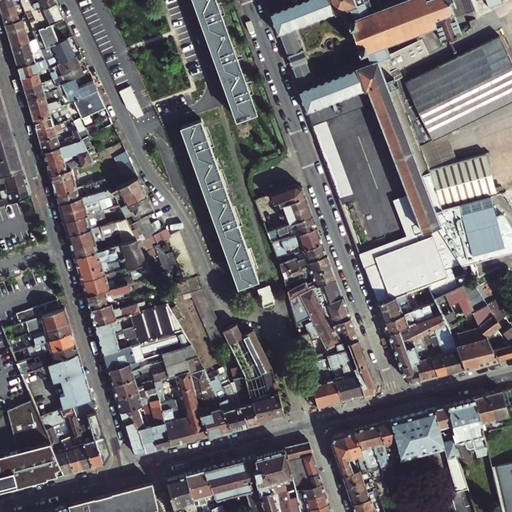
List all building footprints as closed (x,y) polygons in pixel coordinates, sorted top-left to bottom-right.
[(0,0),(0,2),(2,9),(23,2),(25,7),(28,13),(29,16),(31,21),(35,31),(51,23),(64,17),(56,0),(0,0)] [(216,0),(194,0),(237,118),(256,111),(216,0)] [(301,0),(265,0),(270,12),(301,0)] [(301,0),(270,12),(278,34),(280,33),(288,54),(288,55),(292,67),(293,66),(301,88),(298,89),(306,111),(307,111),(316,136),(320,136),(330,133),(325,119),(323,120),(318,106),(365,88),(365,89),(368,88),(374,103),(422,229),(415,232),(426,263),(371,284),(377,302),(428,284),(434,297),(470,279),(461,266),(435,226),(438,225),(446,218),(442,208),(427,169),(418,144),(511,101),(511,65),(499,37),(406,79),(404,73),(401,74),(393,77),(391,74),(390,74),(388,68),(398,64),(421,56),(415,41),(387,51),(384,40),(433,22),(439,38),(447,35),(449,41),(457,38),(456,33),(460,31),(448,0),(363,0),(301,0)] [(6,22),(29,16),(28,13),(23,15),(21,8),(25,7),(23,2),(2,9),(6,22)] [(6,22),(13,45),(38,38),(35,31),(28,33),(25,22),(31,21),(29,16),(6,22)] [(59,42),(51,23),(35,31),(38,38),(40,37),(44,36),(48,47),(59,42)] [(44,36),(40,37),(44,46),(45,48),(48,47),(44,36)] [(39,42),(38,38),(13,45),(16,55),(36,49),(34,43),(39,42)] [(59,42),(48,47),(45,48),(42,50),(46,58),(50,68),(75,57),(67,39),(59,42)] [(46,58),(42,50),(42,47),(36,49),(16,55),(19,66),(46,58)] [(83,74),(75,57),(50,68),(55,79),(59,86),(75,78),(83,74)] [(22,77),(50,68),(46,58),(19,66),(22,77)] [(393,77),(401,74),(398,64),(388,68),(390,74),(391,74),(393,77)] [(55,79),(50,68),(22,77),(25,87),(55,79)] [(66,103),(97,89),(93,81),(79,87),(75,78),(59,86),(59,88),(63,95),(64,98),(65,101),(66,103)] [(59,86),(55,79),(25,87),(28,98),(46,92),(59,88),(59,86)] [(0,174),(24,166),(0,85),(0,174)] [(121,90),(134,118),(145,113),(132,85),(121,90)] [(323,120),(325,119),(374,103),(368,88),(365,89),(365,88),(318,106),(323,120)] [(72,115),(102,101),(97,89),(66,103),(68,108),(65,109),(34,118),(37,129),(73,118),(72,115)] [(48,97),(46,92),(28,98),(31,108),(60,99),(64,98),(63,95),(59,96),(58,94),(48,97)] [(34,118),(65,109),(62,102),(60,99),(31,108),(34,118)] [(41,140),(66,132),(74,130),(78,129),(74,121),(73,118),(37,129),(41,140)] [(257,277),(201,120),(182,126),(238,284),(257,277)] [(44,151),(82,139),(78,129),(74,130),(76,135),(68,137),(66,132),(41,140),(44,151)] [(88,136),(82,139),(88,149),(91,155),(97,152),(88,136)] [(354,137),(337,143),(354,188),(370,182),(354,137)] [(77,152),(88,149),(82,139),(44,151),(47,161),(64,156),(63,152),(76,148),(77,152)] [(321,148),(354,239),(367,234),(335,143),(321,148)] [(72,168),(95,161),(91,155),(88,149),(77,152),(64,156),(47,161),(51,175),(72,168)] [(495,194),(484,153),(427,169),(442,208),(495,194)] [(0,188),(28,179),(24,166),(0,174),(0,188)] [(57,193),(78,187),(72,168),(51,175),(57,193)] [(126,203),(146,194),(138,176),(126,181),(118,185),(111,188),(113,193),(120,189),(126,203)] [(117,180),(118,185),(126,181),(123,176),(116,179),(117,180)] [(107,181),(111,188),(118,185),(117,180),(115,181),(114,178),(107,181)] [(0,188),(0,204),(32,193),(28,179),(0,188)] [(105,179),(78,187),(57,193),(59,203),(111,188),(107,181),(105,179)] [(279,205),(283,203),(306,195),(303,186),(295,183),(271,192),(276,203),(278,202),(279,205)] [(111,188),(59,203),(64,220),(101,209),(99,200),(114,195),(113,193),(111,188)] [(275,206),(279,205),(278,202),(276,203),(271,192),(270,192),(275,206)] [(498,266),(501,272),(509,267),(508,266),(511,264),(511,205),(504,192),(495,194),(442,208),(446,218),(438,225),(435,226),(461,266),(474,262),(479,277),(498,266)] [(129,223),(147,215),(154,212),(146,194),(126,203),(120,206),(126,218),(129,223)] [(288,217),(290,222),(313,214),(306,195),(283,203),(285,210),(282,211),(285,218),(288,217)] [(104,208),(101,209),(64,220),(69,235),(111,222),(104,208)] [(290,236),(317,226),(313,214),(290,222),(267,231),(270,238),(289,231),(290,236)] [(156,233),(147,215),(129,223),(136,238),(138,241),(153,234),(156,233)] [(75,256),(98,249),(96,241),(105,238),(104,236),(120,231),(123,242),(136,238),(129,223),(126,218),(111,222),(69,235),(75,256)] [(290,236),(281,239),(285,249),(299,244),(298,240),(300,239),(304,249),(323,242),(317,226),(290,236)] [(156,233),(153,234),(157,241),(161,239),(168,235),(168,234),(169,234),(167,228),(156,233)] [(198,273),(181,229),(169,234),(168,234),(168,235),(185,278),(198,273)] [(157,241),(153,234),(138,241),(143,250),(158,242),(157,241)] [(138,241),(136,238),(123,242),(98,249),(75,256),(82,280),(103,274),(99,261),(118,255),(120,261),(126,259),(128,266),(129,266),(148,261),(143,250),(138,241)] [(158,243),(155,244),(166,272),(180,267),(173,250),(166,253),(161,242),(158,243)] [(282,270),(327,253),(323,242),(304,249),(294,252),(296,256),(282,261),(281,257),(277,258),(282,270)] [(304,275),(332,265),(327,253),(282,270),(286,285),(289,283),(287,276),(292,274),(302,270),(304,275)] [(115,279),(112,271),(103,274),(82,280),(86,295),(131,282),(154,275),(155,275),(148,261),(129,266),(131,274),(115,279)] [(289,298),(299,293),(313,286),(336,278),(332,265),(304,275),(306,280),(291,287),(289,283),(286,285),(289,298)] [(185,278),(162,287),(166,298),(176,295),(184,293),(190,291),(203,287),(198,273),(185,278)] [(336,278),(313,286),(333,323),(351,316),(336,278)] [(470,279),(434,297),(436,301),(438,306),(441,313),(446,324),(450,333),(455,331),(455,332),(465,329),(464,323),(470,318),(487,306),(471,282),(470,279)] [(134,289),(131,282),(86,295),(90,308),(115,301),(114,297),(125,293),(124,292),(134,289)] [(384,320),(436,301),(434,297),(428,284),(377,302),(384,320)] [(313,320),(321,336),(325,345),(336,379),(341,400),(364,394),(358,371),(359,370),(357,366),(344,343),(333,323),(313,286),(299,293),(302,299),(313,320)] [(203,287),(190,291),(192,295),(205,325),(219,319),(203,287)] [(291,305),(302,299),(299,293),(289,298),(291,305)] [(176,295),(166,298),(164,299),(166,302),(167,304),(178,301),(176,295)] [(121,307),(120,299),(115,301),(90,308),(95,323),(119,316),(131,313),(148,307),(147,303),(140,305),(139,301),(121,307)] [(431,309),(438,306),(436,301),(384,320),(388,332),(417,321),(415,317),(431,311),(431,309)] [(166,302),(148,307),(131,313),(135,325),(123,329),(115,331),(120,347),(103,352),(108,368),(130,362),(143,358),(147,356),(154,354),(163,352),(191,343),(176,319),(170,308),(167,304),(166,302)] [(44,303),(16,313),(20,322),(47,313),(44,303)] [(176,305),(170,308),(176,319),(182,316),(176,305)] [(47,313),(20,322),(3,328),(9,340),(35,331),(36,333),(70,321),(66,306),(61,308),(56,310),(47,313)] [(487,306),(470,318),(471,322),(475,320),(476,323),(472,324),(473,327),(473,328),(479,326),(493,315),(487,306)] [(417,350),(423,349),(428,348),(422,335),(426,333),(432,330),(437,328),(446,324),(441,313),(417,321),(388,332),(405,378),(411,381),(419,379),(414,360),(419,359),(417,350)] [(497,359),(488,339),(487,336),(501,325),(493,315),(479,326),(473,328),(474,331),(483,362),(497,359)] [(115,331),(123,329),(119,316),(95,323),(103,352),(120,347),(115,331)] [(359,338),(351,316),(333,323),(344,343),(359,338)] [(472,324),(471,322),(470,318),(464,323),(465,329),(473,327),(472,324)] [(209,335),(223,328),(219,319),(205,325),(209,335)] [(330,403),(319,362),(313,363),(310,353),(317,351),(315,345),(313,340),(321,336),(313,320),(305,324),(307,327),(309,333),(299,335),(318,406),(330,403)] [(39,342),(73,330),(70,321),(36,333),(35,331),(9,340),(13,351),(30,345),(39,342)] [(236,322),(223,328),(241,364),(246,374),(259,421),(284,414),(278,390),(276,391),(273,381),(275,380),(272,367),(253,328),(236,322)] [(511,325),(503,332),(511,342),(508,344),(509,344),(511,342),(511,325)] [(309,333),(307,327),(298,330),(299,335),(309,333)] [(437,328),(432,330),(443,355),(447,372),(465,367),(454,343),(448,345),(449,346),(446,347),(437,328)] [(455,331),(450,333),(454,343),(465,367),(475,365),(466,333),(465,329),(455,332),(455,331)] [(33,356),(76,341),(73,330),(39,342),(30,345),(33,356)] [(443,355),(432,330),(426,333),(434,351),(430,352),(432,359),(436,375),(447,372),(443,355)] [(483,362),(474,331),(466,333),(475,365),(483,362)] [(318,356),(319,362),(330,403),(341,400),(336,379),(325,345),(321,336),(313,340),(315,345),(317,351),(319,350),(321,355),(318,356)] [(367,362),(360,343),(359,338),(344,343),(357,366),(367,362)] [(492,339),(488,339),(497,359),(511,355),(509,344),(508,344),(504,338),(492,341),(492,339)] [(79,351),(76,341),(33,356),(35,361),(27,363),(26,359),(18,361),(22,372),(26,371),(49,362),(79,351)] [(184,358),(196,354),(191,343),(163,352),(170,378),(176,376),(187,415),(180,417),(186,440),(209,434),(205,420),(201,421),(195,399),(184,358)] [(432,359),(430,352),(428,348),(423,349),(425,357),(419,359),(414,360),(419,379),(436,375),(432,359)] [(84,366),(79,351),(49,362),(52,372),(61,369),(63,373),(84,366)] [(132,369),(130,362),(108,368),(113,384),(152,372),(156,385),(158,392),(159,395),(165,394),(160,380),(170,378),(163,352),(154,354),(156,362),(132,369)] [(210,382),(196,354),(184,358),(195,399),(204,396),(217,418),(220,431),(231,428),(225,411),(210,382)] [(367,362),(357,366),(359,370),(358,371),(364,394),(372,392),(376,384),(367,362)] [(246,374),(241,364),(232,369),(235,376),(234,376),(242,405),(248,424),(259,421),(246,374)] [(84,366),(63,373),(63,376),(67,387),(83,381),(88,379),(84,366)] [(214,376),(225,371),(223,367),(212,371),(214,376)] [(215,380),(210,382),(225,411),(231,428),(248,424),(242,405),(237,406),(233,392),(225,371),(214,376),(215,380)] [(152,372),(113,384),(117,397),(156,385),(152,372)] [(83,381),(67,387),(68,391),(59,393),(64,406),(69,404),(73,403),(93,396),(88,379),(83,381)] [(149,395),(152,394),(158,392),(156,385),(117,397),(121,410),(132,407),(145,403),(151,401),(149,395)] [(501,390),(488,393),(495,418),(508,415),(501,390)] [(160,398),(159,395),(158,392),(152,394),(154,400),(159,399),(160,398)] [(488,393),(475,397),(483,431),(494,429),(492,419),(495,418),(488,393)] [(204,396),(195,399),(201,421),(205,420),(209,434),(220,431),(217,418),(204,396)] [(475,397),(447,404),(454,430),(452,430),(454,441),(463,438),(466,448),(473,446),(473,448),(486,444),(483,431),(475,397)] [(0,489),(65,472),(33,398),(8,409),(18,450),(0,454),(0,489)] [(175,398),(169,399),(165,400),(167,408),(177,406),(175,398)] [(146,408),(147,411),(157,448),(171,444),(160,402),(159,399),(154,400),(151,401),(145,403),(146,408)] [(163,401),(160,402),(171,444),(186,440),(180,417),(177,406),(167,408),(165,400),(163,401)] [(92,465),(80,424),(77,416),(73,403),(69,404),(64,406),(61,407),(64,415),(69,414),(76,436),(72,437),(83,467),(92,465)] [(157,448),(147,411),(144,411),(143,407),(144,406),(145,409),(146,408),(145,403),(132,407),(140,428),(146,451),(157,448)] [(447,404),(391,419),(402,458),(406,457),(408,458),(413,457),(414,455),(445,447),(447,455),(455,453),(457,452),(454,441),(452,430),(454,430),(447,404)] [(65,447),(62,438),(60,439),(54,424),(61,421),(64,428),(66,427),(65,425),(67,424),(64,415),(61,407),(41,416),(42,419),(65,472),(74,469),(71,461),(69,461),(64,447),(65,447)] [(140,428),(132,407),(121,410),(133,451),(137,453),(146,451),(140,428)] [(91,425),(102,462),(103,462),(109,452),(97,411),(88,413),(90,421),(91,423),(88,423),(89,425),(91,425)] [(90,421),(88,413),(77,416),(80,424),(90,421)] [(492,419),(494,429),(502,427),(501,422),(496,423),(495,418),(492,419)] [(379,422),(391,461),(402,458),(391,419),(379,422)] [(91,423),(90,421),(80,424),(92,465),(102,462),(91,425),(89,425),(88,423),(91,423)] [(379,422),(354,429),(366,466),(367,466),(371,475),(372,478),(382,474),(389,491),(399,487),(391,461),(379,422)] [(366,466),(354,429),(344,431),(355,466),(359,466),(359,468),(361,468),(366,466)] [(344,431),(335,434),(331,440),(343,474),(356,469),(355,466),(344,431)] [(83,467),(72,437),(71,435),(62,438),(65,447),(64,447),(69,461),(71,461),(74,469),(83,467)] [(308,441),(295,444),(298,456),(295,457),(298,469),(297,469),(301,483),(299,488),(300,492),(303,491),(302,488),(305,485),(303,477),(319,472),(308,441)] [(298,456),(295,444),(285,447),(297,493),(300,492),(299,488),(301,483),(297,469),(298,469),(295,457),(298,456)] [(301,511),(299,501),(297,493),(285,447),(255,454),(258,466),(254,468),(261,492),(267,511),(301,511)] [(455,453),(447,455),(456,491),(467,489),(457,461),(455,453)] [(255,454),(245,457),(255,493),(261,492),(254,468),(258,466),(255,454)] [(218,502),(221,501),(219,496),(246,489),(252,511),(267,511),(261,492),(255,493),(245,457),(204,468),(208,482),(209,481),(218,502)] [(511,511),(511,463),(492,468),(501,511),(511,511)] [(356,469),(343,474),(346,483),(363,478),(369,476),(371,475),(367,466),(366,466),(361,468),(363,472),(358,474),(356,469)] [(208,482),(204,468),(186,473),(194,504),(206,501),(207,505),(218,502),(209,481),(208,482)] [(302,488),(303,491),(300,492),(297,493),(299,501),(326,492),(319,472),(303,477),(305,485),(302,488)] [(195,511),(195,508),(194,504),(186,473),(167,478),(174,506),(176,511),(195,511)] [(365,482),(363,478),(346,483),(349,493),(367,487),(372,485),(375,485),(372,478),(371,475),(369,476),(370,480),(365,482)] [(69,504),(70,511),(145,511),(144,509),(159,505),(153,482),(69,504)] [(367,487),(349,493),(352,502),(378,494),(375,485),(372,485),(367,487)] [(326,492),(299,501),(301,511),(304,511),(304,510),(330,502),(326,492)] [(378,494),(352,502),(355,511),(359,511),(382,505),(378,494)] [(225,511),(221,501),(218,502),(207,505),(209,509),(210,511),(225,511)] [(332,511),(333,511),(330,502),(304,510),(304,511),(332,511)]
